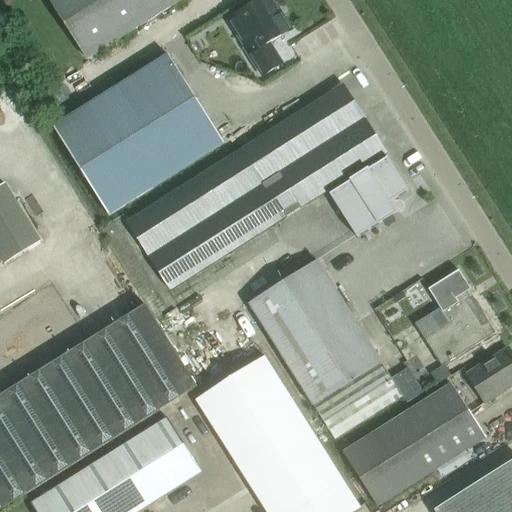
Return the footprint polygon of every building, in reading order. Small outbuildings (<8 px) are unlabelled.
[(47,0),(87,62),(183,0),(47,0)] [(272,0),(264,0),(228,24),(263,77),(283,64),(270,44),(291,30),(272,0)] [(111,220),(227,147),(170,56),(101,99),(54,129),(111,220)] [(0,116),(8,129),(25,117),(4,87),(0,90),(0,116)] [(385,155),(363,121),(341,87),(240,151),(189,183),(127,222),(170,291),(385,155)] [(330,196),(357,239),(377,226),(378,227),(397,215),(390,203),(409,191),(388,159),(369,171),(368,169),(350,181),(351,183),(330,196)] [(0,261),(2,265),(4,268),(40,246),(4,188),(0,189),(0,261)] [(403,397),(382,364),(382,363),(318,261),(248,305),(311,407),(313,406),(335,440),(403,397)] [(491,333),(466,294),(472,290),(460,271),(429,290),(449,321),(425,336),(442,364),(491,333)] [(27,333),(69,317),(67,312),(54,317),(49,304),(60,300),(55,287),(6,306),(20,342),(29,338),(27,333)] [(0,509),(194,389),(153,322),(144,307),(0,395),(0,509)] [(484,404),(511,387),(511,386),(511,357),(506,349),(466,375),(484,404)] [(197,401),(266,511),(356,511),(360,510),(264,359),(197,401)] [(487,439),(474,418),(452,384),(343,453),(377,508),(487,439)] [(138,511),(200,473),(167,420),(166,420),(31,505),(35,511),(138,511)] [(511,511),(511,462),(438,510),(439,511),(511,511)]
